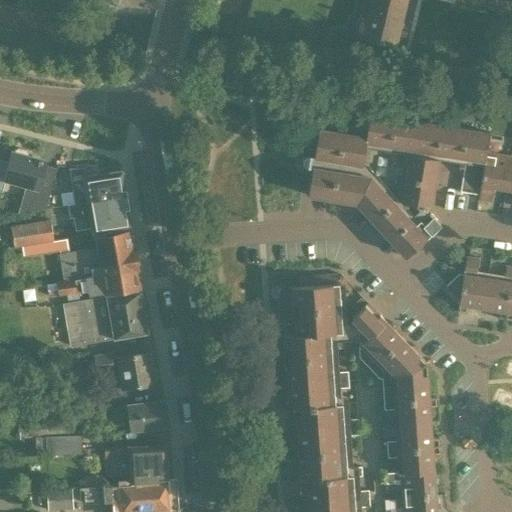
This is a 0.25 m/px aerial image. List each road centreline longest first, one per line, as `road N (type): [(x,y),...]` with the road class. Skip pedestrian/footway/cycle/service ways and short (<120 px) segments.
road 1 (tertiary): [(213,511),(208,433),(173,240)]
road 2 (residential): [(400,287),(354,237),(333,228),(173,240)]
road 3 (tertiary): [(153,107),(0,92)]
road 4 (residential): [(487,511),(477,361)]
road 5 (residential): [(400,287),(459,229),(511,235)]
road 6 (tertiary): [(173,240),(153,107)]
